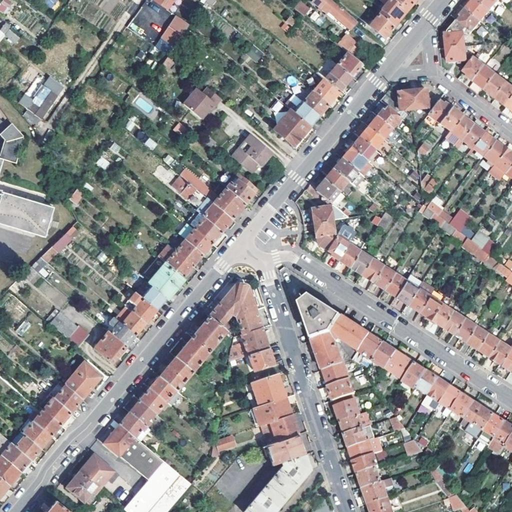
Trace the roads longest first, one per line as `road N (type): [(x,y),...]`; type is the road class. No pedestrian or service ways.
road 1 (residential): [(16,511),(47,464),(240,245)]
road 2 (residential): [(511,398),(301,260),(262,264)]
road 3 (residential): [(262,264),(346,511)]
road 4 (residential): [(240,245),(403,49)]
road 5 (residential): [(136,0),(41,130)]
road 6 (residential): [(403,49),(511,132)]
